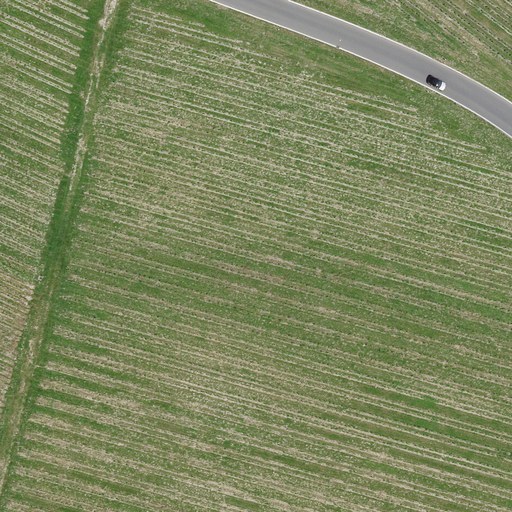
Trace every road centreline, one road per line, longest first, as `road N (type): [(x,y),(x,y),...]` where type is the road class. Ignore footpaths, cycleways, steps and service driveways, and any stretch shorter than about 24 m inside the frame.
road 1 (track): [(111,0),(45,315),(0,480)]
road 2 (tertiary): [(250,0),(352,37),(511,118)]
